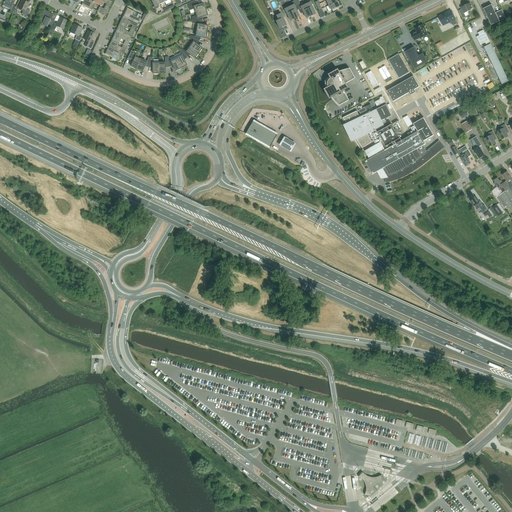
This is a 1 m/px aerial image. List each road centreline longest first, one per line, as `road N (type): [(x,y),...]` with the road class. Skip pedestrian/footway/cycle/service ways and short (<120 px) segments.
road 1 (trunk): [(71,168),(511,371)]
road 2 (trunk): [(511,355),(98,166)]
road 3 (trunk): [(188,301),(251,323),(420,351),(511,381)]
road 4 (trunk): [(511,353),(316,215),(255,194)]
road 5 (primary): [(316,511),(131,367),(121,348),(124,315)]
road 6 (primary): [(111,340),(126,374),(296,509)]
road 7 (unclassified): [(209,0),(215,26),(208,51),(178,77),(141,77),(96,56),(106,33)]
road 8 (trunk): [(255,194),(227,151),(236,117),(268,102),(303,122)]
road 9 (tertiary): [(401,227),(365,202),(303,122)]
road 10 (primary): [(145,287),(153,257),(191,193),(218,174)]
road 11 (residential): [(401,227),(511,151)]
road 12 (tertiary): [(401,227),(511,293)]
